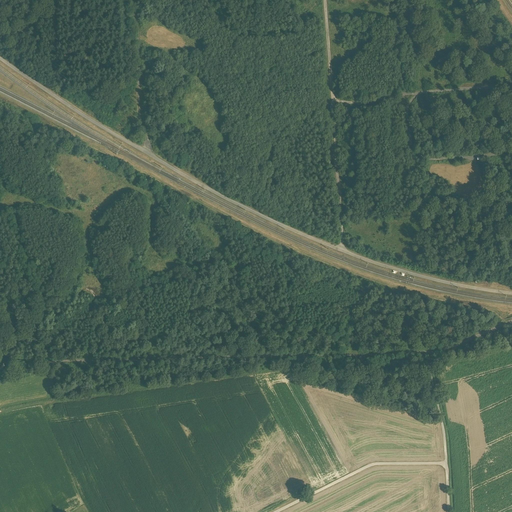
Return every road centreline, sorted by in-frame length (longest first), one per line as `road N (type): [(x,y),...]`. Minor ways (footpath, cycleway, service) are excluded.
road 1 (track): [(433,352),(50,363)]
road 2 (track): [(333,99),(362,106),(395,95),(511,86)]
road 3 (track): [(276,511),(373,464),(445,463)]
road 4 (track): [(511,156),(423,159),(412,151),(403,106),(390,97)]
road 5 (track): [(133,0),(146,154)]
road 6 (track): [(448,511),(432,367)]
